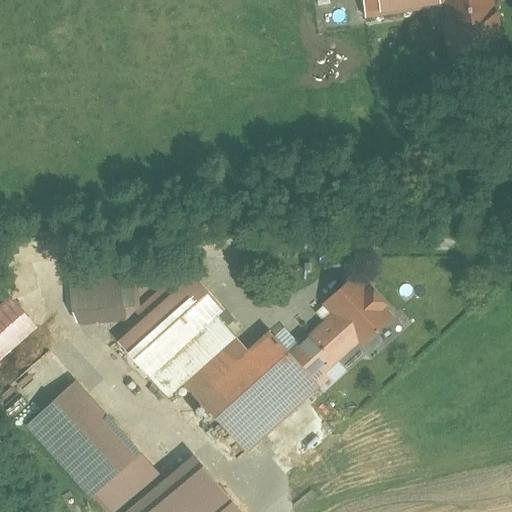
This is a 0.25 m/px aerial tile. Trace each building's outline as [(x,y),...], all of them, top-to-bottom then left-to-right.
[(364,0),(366,17),(445,6),(447,20),(495,14),(492,0),(364,0)] [(447,20),(446,21),(451,61),(502,54),(496,14),(495,14),(447,20)] [(31,264),(0,269),(0,291),(34,286),(31,264)] [(124,268),(71,272),(74,311),(127,308),(124,268)] [(139,306),(137,268),(124,268),(127,308),(139,306)] [(195,275),(120,342),(149,375),(167,396),(183,382),(183,383),(235,336),(216,316),(223,310),(224,309),(195,275)] [(368,292),(355,278),(327,304),(337,314),(292,355),(305,370),(314,363),(323,373),(325,371),(360,339),(363,343),(392,318),(383,308),(386,305),(371,289),(368,292)] [(251,354),(199,400),(247,452),(330,377),(325,371),(323,373),(314,363),(305,370),(292,355),(272,334),(251,354)] [(235,336),(183,383),(199,400),(251,354),(235,336)] [(116,511),(158,475),(75,384),(26,428),(102,511),(116,511)] [(187,459),(126,511),(221,511),(229,506),(187,459)] [(383,483),(379,465),(308,482),(313,500),(383,483)] [(380,483),(360,486),(363,507),(383,504),(380,483)]
